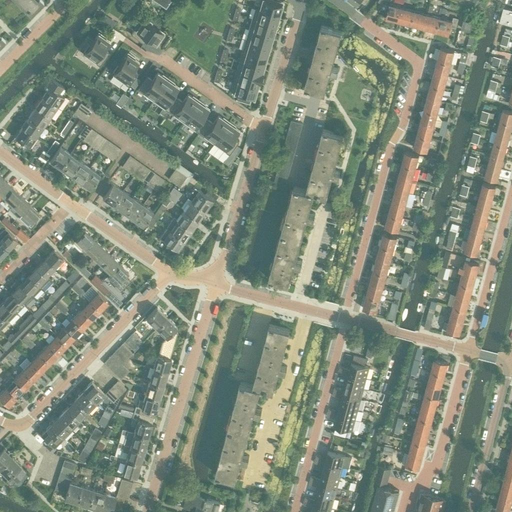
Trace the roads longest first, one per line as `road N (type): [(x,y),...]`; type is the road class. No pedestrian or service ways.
road 1 (residential): [(345,317),(419,65),(336,0)]
road 2 (residential): [(142,511),(214,281)]
road 3 (residential): [(18,429),(171,273)]
road 4 (residential): [(294,511),(345,317)]
road 5 (residential): [(262,129),(119,37)]
road 6 (residential): [(470,351),(511,195)]
road 7 (residential): [(214,281),(262,129)]
road 8 (residential): [(511,363),(471,511)]
road 9 (residential): [(262,129),(301,0)]
road 10 (residential): [(345,317),(470,351)]
road 11 (residential): [(432,473),(470,351)]
road 12 (residential): [(171,273),(73,198)]
